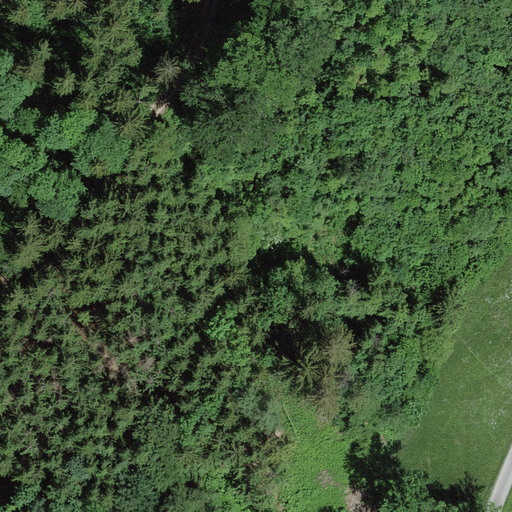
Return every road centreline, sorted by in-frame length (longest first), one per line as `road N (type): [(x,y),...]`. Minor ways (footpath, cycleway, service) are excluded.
road 1 (motorway): [(99,511),(413,0)]
road 2 (motorway): [(266,0),(0,434)]
road 3 (track): [(0,298),(175,94),(214,0)]
